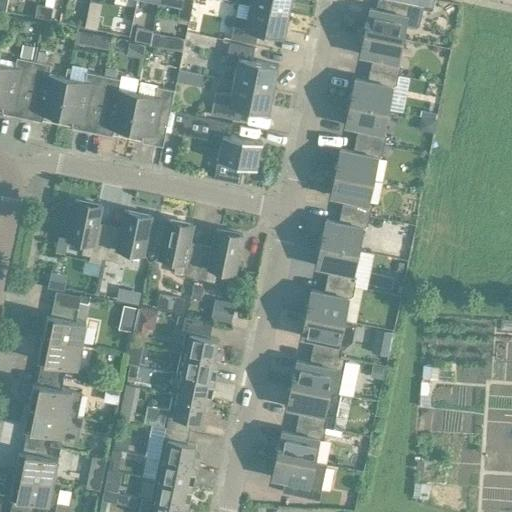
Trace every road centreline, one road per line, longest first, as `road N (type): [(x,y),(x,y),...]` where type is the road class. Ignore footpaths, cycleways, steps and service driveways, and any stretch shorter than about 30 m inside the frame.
road 1 (residential): [(229,511),(291,214)]
road 2 (residential): [(291,214),(50,165),(12,179)]
road 3 (residential): [(291,214),(327,0)]
